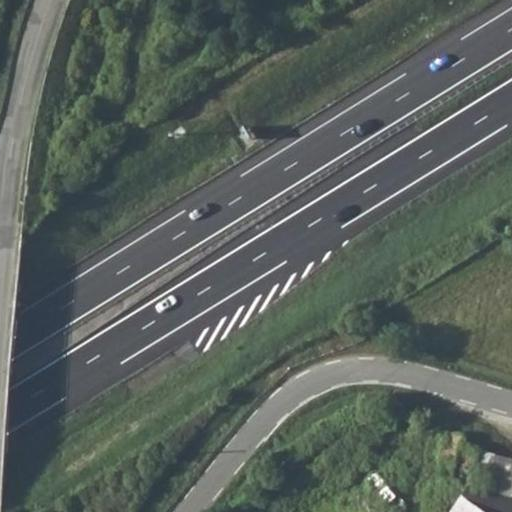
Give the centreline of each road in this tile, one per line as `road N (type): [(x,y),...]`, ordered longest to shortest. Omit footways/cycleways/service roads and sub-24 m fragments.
road 1 (motorway): [(0,416),(511,98)]
road 2 (motorway): [(511,28),(0,345)]
road 3 (unclassified): [(189,511),(263,422),(312,383),(355,369),(511,404)]
road 4 (tertiary): [(2,198),(32,53),(52,0)]
